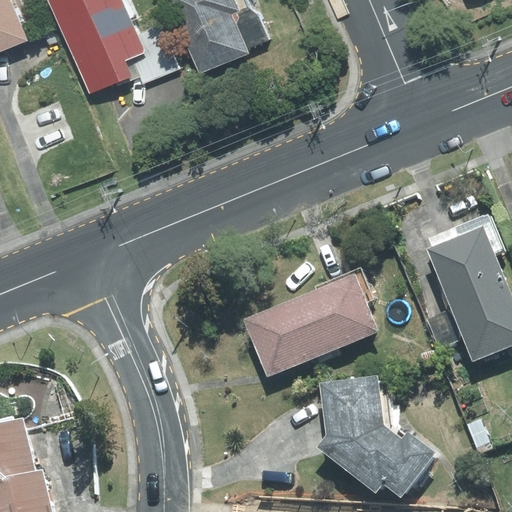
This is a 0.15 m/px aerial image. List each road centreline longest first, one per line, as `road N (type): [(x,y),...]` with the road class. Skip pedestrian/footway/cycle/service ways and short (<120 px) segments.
road 1 (tertiary): [(92,256),(422,123)]
road 2 (tertiary): [(92,256),(156,406),(163,511)]
road 3 (residential): [(422,123),(369,0)]
